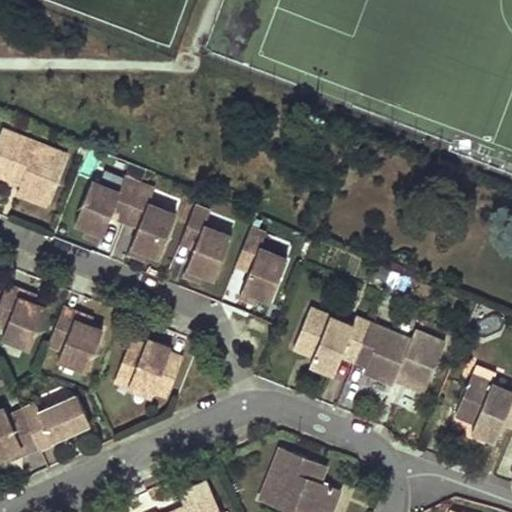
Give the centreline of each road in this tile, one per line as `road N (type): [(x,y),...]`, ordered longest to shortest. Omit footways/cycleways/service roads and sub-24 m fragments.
road 1 (residential): [(0,234),(222,325),(239,399)]
road 2 (residential): [(239,399),(1,511)]
road 3 (residential): [(392,511),(399,469),(380,438),(282,393),(239,399)]
